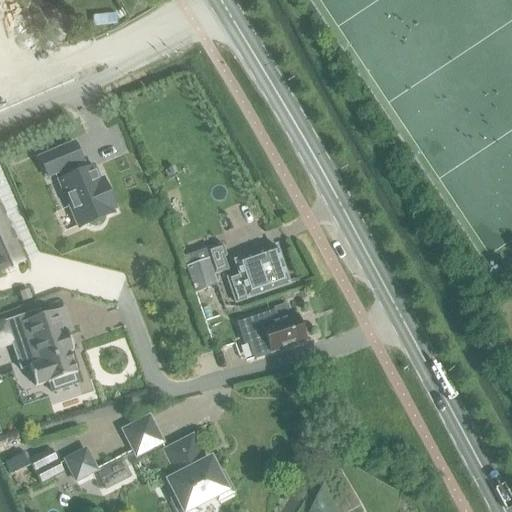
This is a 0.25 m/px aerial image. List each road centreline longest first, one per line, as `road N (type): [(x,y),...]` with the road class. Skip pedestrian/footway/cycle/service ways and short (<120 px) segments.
road 1 (secondary): [(501,511),(330,188),(218,0)]
road 2 (unclassified): [(0,121),(109,76),(162,46),(216,0)]
